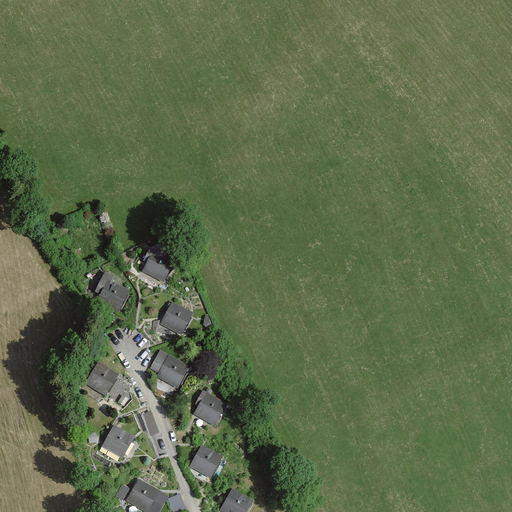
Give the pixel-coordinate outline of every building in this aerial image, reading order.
[(147,262),(143,271),(164,282),(175,259),(150,247),(143,261),(147,262)] [(119,313),(130,290),(112,282),(115,277),(105,272),(95,291),(100,294),(97,302),(119,313)] [(193,313),(172,302),(160,324),(182,335),(193,313)] [(190,366),(160,350),(150,368),(158,373),(156,377),(178,388),(190,366)] [(106,396),(119,374),(99,362),(85,384),(106,396)] [(194,414),(215,426),(227,403),(203,389),(195,404),(198,406),(194,414)] [(129,398),(122,395),(118,402),(124,406),(129,398)] [(122,458),(135,436),(114,425),(102,447),(122,458)] [(223,456),(202,444),(190,466),(211,478),(223,456)] [(159,511),(169,495),(139,479),(126,501),(146,511),(159,511)] [(130,489),(122,484),(115,496),(123,501),(130,489)] [(247,511),(254,500),(232,488),(220,511),(221,511),(247,511)]
